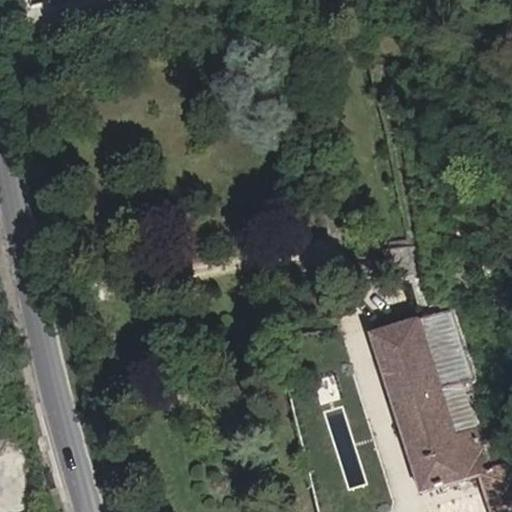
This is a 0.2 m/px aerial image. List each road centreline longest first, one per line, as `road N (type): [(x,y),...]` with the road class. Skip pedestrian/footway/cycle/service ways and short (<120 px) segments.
road 1 (unknown): [(29,281),(149,283),(265,256),(328,252),(373,269),(403,309)]
road 2 (tertiary): [(0,153),(58,411),(90,511)]
